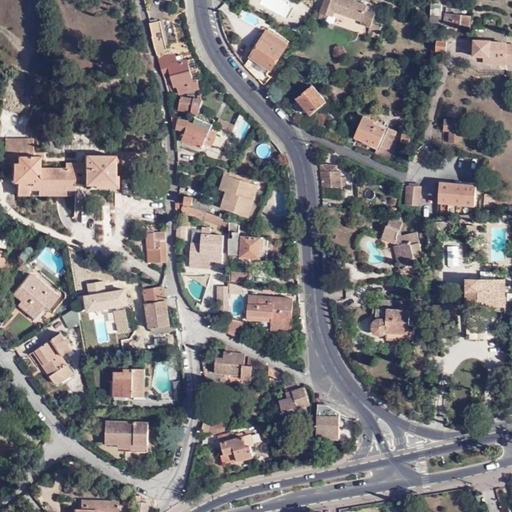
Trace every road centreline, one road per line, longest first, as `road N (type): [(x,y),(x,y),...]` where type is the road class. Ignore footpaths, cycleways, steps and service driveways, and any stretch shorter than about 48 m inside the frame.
road 1 (tertiary): [(199,0),(219,60),(301,161),(318,325),(342,375)]
road 2 (residential): [(0,352),(70,445),(130,481),(158,488),(176,471),(192,413),(192,316)]
road 3 (residential): [(140,0),(166,114),(172,280),(192,316)]
road 4 (unknown): [(470,51),(446,58),(427,144),(407,173),(292,144)]
road 5 (residential): [(192,316),(295,374),(342,375)]
road 6 (secondary): [(352,469),(249,490),(197,511)]
road 7 (secondary): [(293,502),(427,478)]
